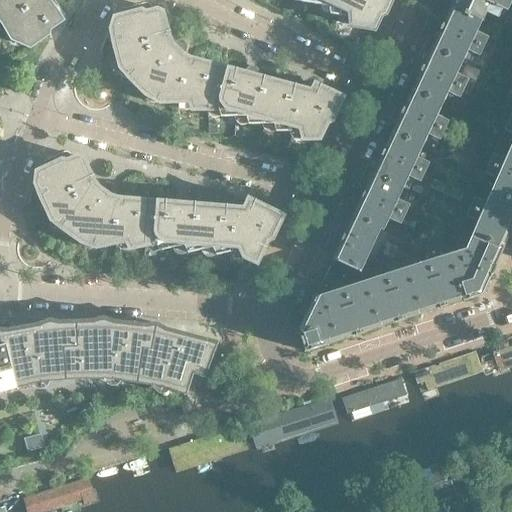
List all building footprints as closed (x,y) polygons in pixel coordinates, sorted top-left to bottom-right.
[(0,0),(0,19),(5,26),(7,28),(8,27),(16,32),(14,39),(13,39),(13,40),(30,47),(48,35),(49,30),(62,21),(60,18),(65,15),(54,0),(45,0),(51,7),(48,9),(41,0),(0,0)] [(385,14),(391,0),(313,0),(312,4),(320,5),(329,7),(330,13),(330,15),(341,17),(341,16),(350,18),(351,25),(351,26),(374,30),(380,16),(385,14)] [(495,15),(502,0),(454,0),(452,6),(451,6),(451,7),(480,21),(485,10),(495,15)] [(432,48),(431,48),(460,62),(471,67),(476,56),(485,37),(474,32),(480,21),(451,7),(444,23),(443,23),(442,24),(443,25),(440,30),(439,32),(432,48)] [(163,39),(160,28),(164,27),(166,27),(162,12),(157,10),(146,13),(141,11),(115,18),(111,29),(113,31),(119,38),(115,44),(114,44),(115,51),(163,39)] [(184,101),(194,65),(180,61),(177,64),(174,61),(177,58),(185,50),(185,46),(185,44),(178,42),(177,42),(169,50),(166,53),(163,50),(166,47),(163,39),(115,51),(120,67),(123,68),(132,71),(131,78),(130,79),(146,95),(148,95),(148,94),(158,94),(159,101),(159,102),(181,102),(181,101),(184,101)] [(466,78),(455,73),(460,62),(431,48),(431,49),(424,65),(423,66),(423,67),(420,72),(419,74),(420,74),(412,90),(412,89),(412,90),(441,104),(446,93),(457,98),(466,78)] [(212,109),(223,68),(201,62),(200,63),(201,63),(200,67),(194,65),(184,101),(190,101),(192,108),(212,109)] [(268,124),(279,83),(257,77),(258,73),(252,67),(251,68),(247,70),(246,74),(223,68),(212,109),(219,109),(220,116),(220,117),(221,117),(248,116),(248,123),(248,125),(265,124),(268,124)] [(331,121),(342,98),(315,85),(314,86),(310,84),(310,83),(302,85),(301,89),(279,83),(268,124),(274,124),(276,131),(275,131),(275,132),(292,131),(301,131),(303,138),(303,139),(319,139),(327,123),(331,121)] [(446,120),(436,115),(441,104),(412,90),(411,91),(412,91),(404,107),(403,108),(404,108),(401,114),(400,116),(393,132),(393,131),(392,132),(421,146),(426,135),(437,140),(446,120)] [(427,162),(416,157),(421,146),(392,132),(392,133),(385,149),(384,149),(372,175),(401,188),(406,177),(417,182),(427,162)] [(511,148),(506,159),(495,154),(486,176),(497,180),(492,191),(511,200),(511,148)] [(88,183),(84,173),(87,172),(89,171),(82,158),(77,156),(67,161),(62,160),(37,172),(35,184),(38,186),(38,185),(45,190),(42,198),(41,198),(44,204),(88,183)] [(407,204),(396,199),(401,188),(372,175),(360,200),(361,200),(353,216),(352,217),(381,231),(386,220),(397,225),(407,204)] [(120,242),(123,204),(109,203),(107,206),(103,204),(106,200),(112,191),(112,190),(111,186),(111,185),(103,184),(96,194),(94,197),(90,195),(93,192),(88,183),(44,204),(51,220),(54,220),(63,221),(64,228),(63,229),(81,242),(84,241),(93,239),(96,246),(96,247),(118,242),(120,242)] [(511,200),(492,191),(487,202),(476,198),(467,219),(478,223),(473,234),(503,247),(503,246),(510,230),(510,231),(511,229),(510,229),(511,225),(511,200)] [(207,249),(210,206),(187,204),(188,201),(187,200),(181,196),(180,197),(177,199),(176,200),(176,203),(153,201),(149,244),(156,243),(159,249),(159,251),(175,247),(184,245),(187,252),(187,253),(204,250),(204,249),(207,249)] [(149,244),(153,201),(129,200),(129,201),(130,201),(129,205),(123,204),(120,242),(127,240),(130,247),(130,248),(147,245),(149,244)] [(272,239),(283,216),(248,200),(246,204),(242,202),(241,201),(234,204),(233,204),(233,208),(210,206),(207,249),(213,247),(216,254),(216,255),(241,249),(244,256),(244,257),(257,263),(267,241),(272,239)] [(361,273),(381,231),(352,217),(345,233),(344,235),(341,241),(340,242),(341,242),(333,258),(332,260),(361,273)] [(491,273),(494,267),(495,265),(502,248),(503,247),(473,234),(467,248),(448,254),(463,300),(464,300),(480,295),(482,294),(483,293),(482,293),(491,274),(492,273),(491,273)] [(463,300),(448,254),(406,268),(421,314),(422,314),(422,313),(437,308),(437,309),(439,308),(445,306),(447,306),(446,305),(462,300),(462,301),(463,300)] [(421,314),(406,268),(364,281),(379,327),(380,327),(395,322),(397,322),(397,321),(403,319),(403,320),(405,319),(420,314),(421,314)] [(379,327),(364,281),(322,295),(337,341),(338,341),(338,340),(353,335),(353,336),(355,335),(361,333),(363,333),(363,332),(378,327),(378,328),(379,327)] [(337,341),(322,295),(315,297),(314,297),(314,299),(303,322),(300,328),(299,331),(298,331),(299,333),(299,332),(301,338),(305,350),(305,351),(307,351),(306,350),(323,345),(323,346),(325,345),(336,341),(337,341)] [(0,391),(16,387),(16,388),(32,385),(32,384),(49,381),(49,382),(67,380),(87,379),(87,380),(104,380),(104,379),(121,380),(121,381),(153,386),(153,385),(170,389),(170,390),(186,395),(194,373),(205,378),(218,343),(164,328),(158,324),(157,324),(156,324),(155,324),(147,325),(112,321),(105,318),(104,318),(103,318),(101,318),(94,321),(58,322),(51,320),(50,320),(49,320),(48,320),(40,324),(8,330),(9,331),(8,331),(0,331),(0,391)] [(511,351),(493,357),(500,377),(511,372),(511,351)] [(414,382),(420,399),(486,378),(480,360),(414,382)] [(410,397),(404,377),(341,397),(347,416),(410,397)] [(331,400),(250,426),(258,452),(340,426),(331,400)] [(166,453),(174,479),(248,455),(240,429),(166,453)] [(445,481),(443,472),(440,465),(409,475),(412,483),(415,490),(417,490),(423,508),(453,498),(447,480),(445,481)] [(65,511),(89,504),(83,486),(25,505),(27,511),(65,511)]
